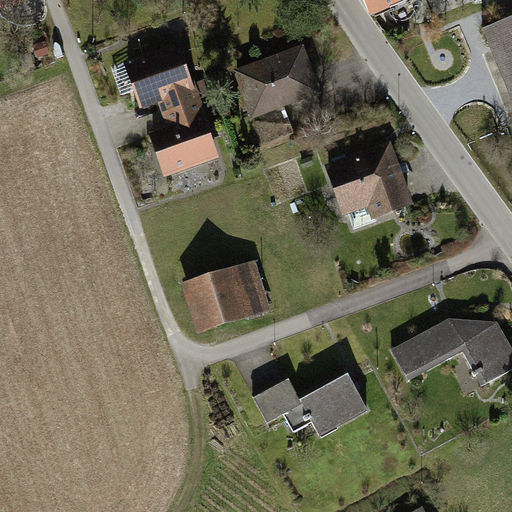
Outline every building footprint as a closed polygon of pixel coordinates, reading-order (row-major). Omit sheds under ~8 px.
[(358,0),(365,17),(409,0),(358,0)] [(511,19),(475,34),(511,122),(511,19)] [(159,119),(198,106),(178,45),(119,65),(132,105),(152,98),(159,119)] [(300,50),(230,75),(256,147),(291,135),(281,106),(316,94),(300,50)] [(217,162),(198,106),(159,119),(164,132),(146,138),(160,181),(217,162)] [(340,221),(366,212),(369,218),(410,204),(388,144),(321,168),(340,221)] [(195,337),(265,316),(250,267),(180,288),(195,337)] [(386,354),(403,381),(461,352),(480,388),(511,372),(511,356),(494,325),(446,322),(386,354)] [(301,407),(317,439),(364,414),(342,373),(295,397),(285,377),(248,396),(264,426),(301,407)]
